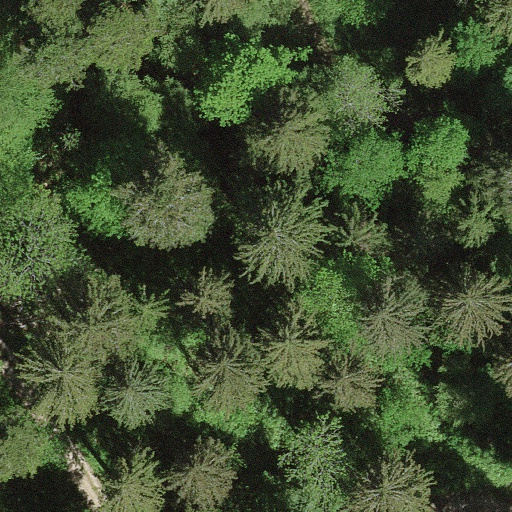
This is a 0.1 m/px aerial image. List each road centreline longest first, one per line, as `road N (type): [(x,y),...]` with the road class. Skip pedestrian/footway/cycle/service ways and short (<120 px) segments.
road 1 (track): [(304,0),(335,70),(373,110),(410,126),(511,137)]
road 2 (track): [(0,356),(110,511)]
